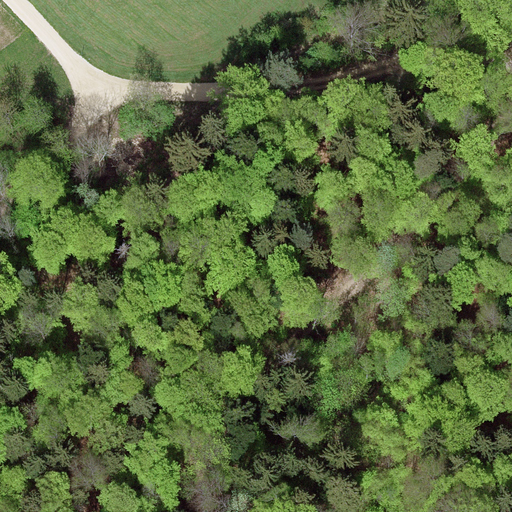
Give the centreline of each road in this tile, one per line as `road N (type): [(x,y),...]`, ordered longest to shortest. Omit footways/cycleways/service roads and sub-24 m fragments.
road 1 (track): [(11,0),(103,91),(274,82),(412,58),(511,61)]
road 2 (track): [(511,109),(243,400),(197,473),(199,511)]
road 3 (track): [(237,84),(274,55),(419,0)]
road 4 (track): [(103,91),(0,199)]
